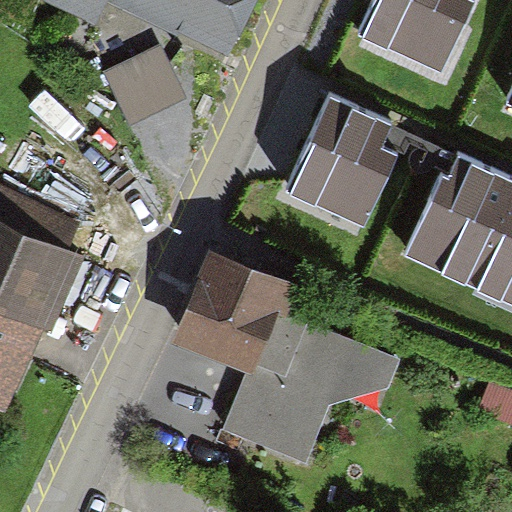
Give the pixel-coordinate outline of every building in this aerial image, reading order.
[(63,0),(96,16),(103,0),(126,0),(178,25),(181,20),(230,43),(250,0),(63,0)] [(373,0),(358,32),(444,72),(477,0),(373,0)] [(188,97),(162,43),(103,71),(129,125),(188,97)] [(360,107),(331,94),(287,190),(364,225),(400,148),(386,142),(395,123),(360,107)] [(511,178),(477,163),(458,153),(448,173),(442,170),(403,253),(511,303),(511,178)] [(0,408),(10,413),(47,333),(50,334),(87,253),(72,246),(84,220),(0,181),(0,408)] [(250,371),(223,433),(305,467),(328,412),(389,394),(403,362),(292,314),(302,291),(216,253),(178,340),(250,371)] [(511,384),(489,376),(479,407),(511,418),(511,384)]
